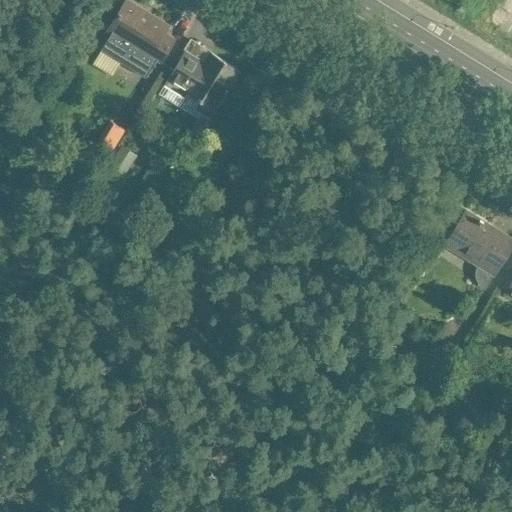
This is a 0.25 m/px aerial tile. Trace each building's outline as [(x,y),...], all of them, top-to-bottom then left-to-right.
[(112,31),(100,50),(121,62),(146,78),(157,59),(160,61),(173,39),(163,33),(168,26),(150,15),(147,18),(125,4),(109,29),(112,31)] [(204,63),(185,51),(165,85),(184,96),(186,92),(198,99),(193,107),(208,116),(213,108),(215,109),(239,70),(211,52),(204,63)] [(111,122),(97,144),(109,152),(123,129),(111,122)] [(122,146),(109,166),(124,176),(137,156),(122,146)] [(448,239),(448,240),(481,260),(477,266),(476,269),(476,273),(476,276),(476,279),(478,282),(479,285),(482,287),(484,289),(488,284),(511,244),(511,241),(511,243),(489,229),(492,226),(466,210),(448,239)] [(432,365),(422,383),(432,389),(443,372),(432,365)] [(488,413),(478,428),(498,441),(508,425),(488,413)]
